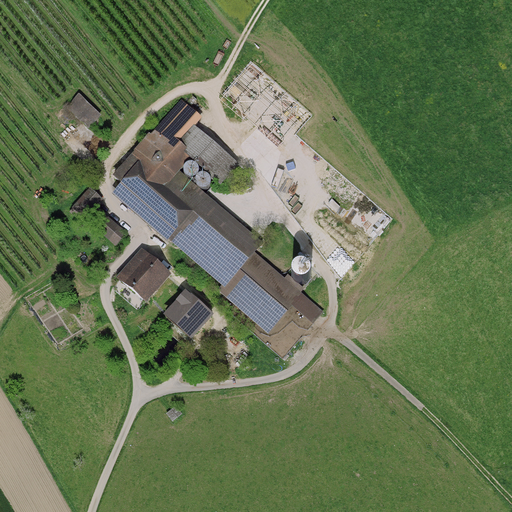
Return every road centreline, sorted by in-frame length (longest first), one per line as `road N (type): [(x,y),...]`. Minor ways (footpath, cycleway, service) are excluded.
road 1 (track): [(140,237),(104,193),(106,163),(167,97),(193,85),(212,93),(269,0)]
road 2 (track): [(212,93),(244,164),(328,272),(334,306),(327,328)]
road 3 (track): [(511,499),(444,427),(327,328)]
road 4 (track): [(142,393),(290,372),(327,328)]
